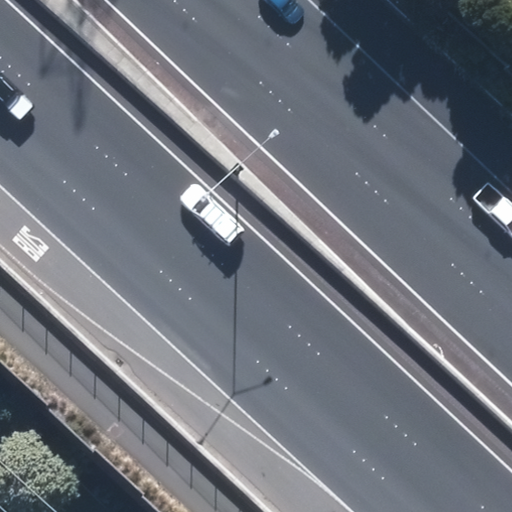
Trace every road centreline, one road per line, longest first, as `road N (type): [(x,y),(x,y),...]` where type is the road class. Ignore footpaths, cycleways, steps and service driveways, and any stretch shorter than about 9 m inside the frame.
road 1 (motorway): [(449,511),(0,92)]
road 2 (motorway): [(222,0),(511,265)]
